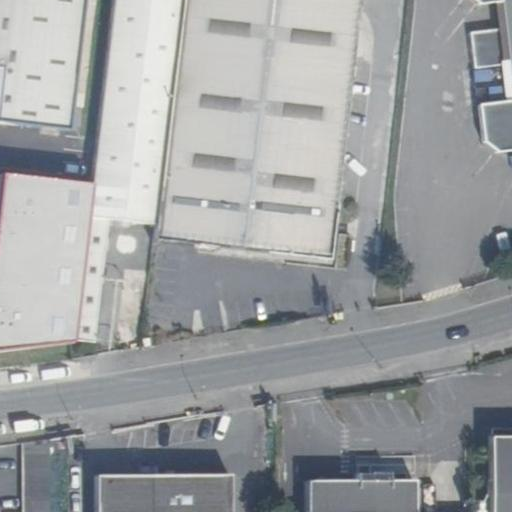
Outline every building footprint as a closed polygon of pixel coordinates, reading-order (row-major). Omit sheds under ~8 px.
[(0,0),(0,126),(67,135),(70,109),(71,95),(82,0),(0,0)] [(112,0),(92,185),(73,343),(94,345),(108,223),(154,227),(180,0),(112,0)] [(331,226),(357,0),(180,0),(154,227),(152,243),(177,246),(327,262),(331,226)] [(71,95),(70,109),(82,110),(84,97),(71,95)] [(0,353),(73,343),(92,185),(0,177),(0,353)] [(511,511),(511,436),(483,437),(483,511),(511,511)] [(51,511),(51,441),(25,444),(25,511),(51,511)] [(416,511),(416,482),(392,482),(392,474),(359,474),(359,482),(309,482),(309,511),(416,511)] [(231,511),(232,475),(98,476),(98,511),(231,511)]
